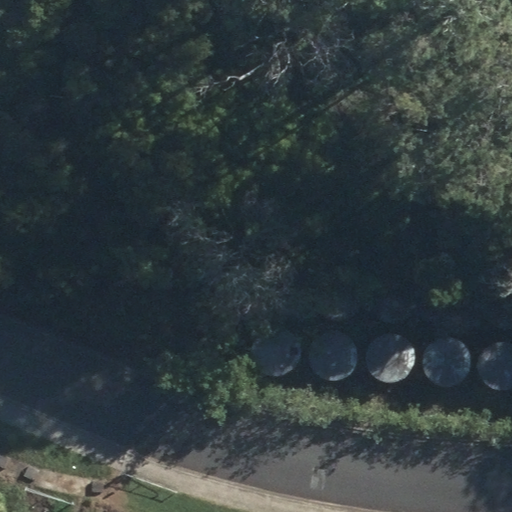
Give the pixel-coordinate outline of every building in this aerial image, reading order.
[(261,311),(266,317),(273,320),(281,321),(288,319),(294,315),(299,309),(301,301),(301,294),(298,287),(292,281),(286,278),(279,277),(272,278),(266,281),(262,286),(258,291),(257,298),(258,304),(261,311)] [(324,319),(329,324),(336,327),(344,328),(351,326),(357,322),(362,316),(364,309),(364,301),(361,294),(356,289),(349,285),(342,284),(336,285),(330,288),(325,293),(321,299),(320,305),(321,312),(324,319)] [(376,319),(381,324),(388,327),(395,328),(403,326),(409,322),(413,316),(416,309),(415,301),(412,294),(407,289),(400,285),(394,284),(387,285),(381,288),(376,293),(373,299),(372,305),(372,312),(376,319)] [(487,324),(492,329),(499,333),(506,334),(511,332),(511,290),(511,291),(505,290),(498,291),(492,294),(487,298),(484,304),(483,310),(484,317),(487,324)] [(439,326),(444,331),(451,335),(458,336),(466,334),(472,329),(477,323),(479,316),(478,308),(475,302),(470,296),(463,293),(457,292),(450,293),(444,295),(439,300),(436,306),(435,312),(436,319),(439,326)] [(256,367),(262,372),(268,376),(276,376),(283,375),(290,370),(294,364),(296,357),(296,349),(293,342),(288,337),(281,333),(274,332),(268,334),(262,336),(257,341),(254,347),(252,353),(253,360),(256,367)] [(319,374),(325,380),(332,383),(339,383),(347,382),(353,377),(357,371),(360,364),(359,357),(356,350),(351,344),(344,341),(338,340),(331,341),(325,344),(320,348),(317,354),(316,361),(316,367),(319,374)] [(371,374),(376,380),(383,383),(391,384),(398,382),(404,378),(409,372),(411,364),(411,357),(408,350),(402,344),(396,341),(389,340),(382,341),(376,344),(372,349),(368,354),(367,361),(368,368),(371,374)] [(482,380),(487,385),(494,388),(502,389),(509,387),(511,385),(511,348),(507,346),(500,345),(494,346),(488,349),(483,354),(480,360),(478,366),(479,373),(482,380)] [(434,382),(439,387),(446,390),(454,391),(461,389),(467,385),(472,379),(474,372),(474,364),(471,357),(466,352),(459,348),(452,347),(446,348),(440,351),(435,356),(432,362),(430,368),(431,375),(434,382)]
